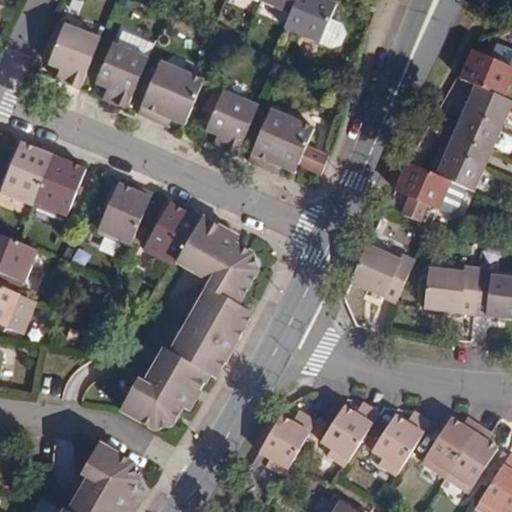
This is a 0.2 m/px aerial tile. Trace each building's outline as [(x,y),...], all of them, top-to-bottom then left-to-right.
[(260,0),(291,14),(297,0),(260,0)] [(297,0),(291,14),(285,28),(335,49),(344,47),(349,36),(345,27),(333,23),(340,8),(329,3),(329,0),(297,0)] [(56,44),(51,55),(48,63),(62,69),(61,71),(69,74),(66,84),(80,89),(100,37),(63,22),(62,27),(56,24),(49,42),(56,44)] [(44,53),(51,55),(56,44),(49,42),(44,53)] [(126,109),(149,58),(112,42),(95,81),(108,87),(106,90),(117,94),(112,104),(126,109)] [(462,78),(475,84),(506,98),(511,83),(511,67),(474,50),(462,78)] [(186,123),(205,79),(162,60),(138,115),(158,123),(162,112),(172,116),(186,123)] [(69,74),(61,71),(57,81),(66,84),(69,74)] [(511,100),(506,98),(475,84),(464,110),(504,128),(511,110),(511,100)] [(117,94),(106,90),(102,99),(112,104),(117,94)] [(235,157),(258,106),(224,91),(221,97),(214,94),(205,113),(213,117),(206,131),(218,136),(217,139),(228,144),(224,151),(235,157)] [(273,163),(282,166),(296,172),(300,164),(320,173),(328,155),(308,146),(315,130),(272,110),(248,163),(270,172),(273,163)] [(464,110),(452,137),(492,154),(504,128),(464,110)] [(167,127),(172,116),(162,112),(158,123),(167,127)] [(492,154),(452,137),(447,147),(487,165),(492,154)] [(217,139),(213,147),(224,151),(228,144),(217,139)] [(0,196),(31,209),(54,153),(38,146),(38,151),(17,143),(0,185),(0,196)] [(475,192),(487,165),(447,147),(436,174),(453,181),(475,192)] [(54,153),(31,209),(64,223),(84,173),(65,166),(68,159),(54,153)] [(441,209),(453,181),(436,174),(423,168),(407,161),(394,189),(408,195),(400,214),(418,222),(426,203),(441,209)] [(278,175),(282,166),(273,163),(270,172),(278,175)] [(453,181),(441,209),(452,214),(458,212),(468,189),(453,181)] [(152,195),(138,188),(134,197),(116,189),(95,238),(127,251),(152,195)] [(175,263),(201,218),(188,211),(183,220),(166,210),(140,255),(170,273),(175,263)] [(214,225),(201,218),(175,263),(211,283),(208,289),(215,293),(209,302),(203,299),(172,351),(165,348),(146,381),(138,377),(118,410),(156,431),(172,425),(181,409),(187,412),(195,400),(187,395),(194,385),(201,390),(208,378),(213,381),(222,366),(217,363),(222,355),(227,358),(252,315),(236,306),(256,271),(251,255),(232,244),(236,238),(224,232),(218,241),(209,235),(214,225)] [(224,232),(214,225),(209,235),(218,241),(224,232)] [(0,278),(22,287),(35,251),(0,237),(0,278)] [(394,303),(415,259),(402,253),(400,258),(368,243),(351,281),(369,290),(377,294),(394,303)] [(474,312),(479,265),(465,263),(464,269),(432,266),(427,308),(446,309),(455,310),(474,312)] [(511,316),(511,274),(495,274),(494,266),(479,265),(474,312),(495,314),(504,316),(511,316)] [(25,299),(0,289),(0,328),(11,333),(25,299)] [(375,300),(377,294),(369,290),(366,296),(375,300)] [(222,355),(217,363),(222,366),(227,358),(222,355)] [(195,400),(201,390),(194,385),(187,395),(195,400)] [(366,409),(360,405),(359,406),(352,417),(359,421),(366,409)] [(378,417),(366,409),(359,421),(352,417),(343,410),(320,446),(330,452),(325,458),(344,470),(378,417)] [(305,418),(297,412),(290,424),(298,429),(305,418)] [(285,478),(313,429),(316,424),(305,418),(298,429),(290,424),(278,416),(257,454),(269,462),(266,467),(285,478)] [(417,421),(410,416),(403,426),(411,431),(417,421)] [(428,429),(417,421),(411,431),(403,426),(394,420),(371,456),(382,462),(377,470),(395,480),(428,429)] [(316,424),(313,429),(320,433),(325,424),(319,421),(316,424)] [(440,488),(474,435),(461,427),(456,434),(446,427),(439,439),(431,452),(417,473),(440,488)] [(474,435),(440,488),(466,505),(479,484),(488,469),(495,458),(483,450),(487,443),(474,435)] [(431,452),(439,439),(434,436),(425,449),(431,452)] [(132,463),(98,445),(80,474),(90,480),(71,511),(66,511),(65,511),(128,511),(134,504),(126,498),(138,481),(132,463)] [(511,511),(511,461),(507,458),(474,511),(511,511)] [(494,472),(488,469),(479,484),(485,487),(494,472)] [(348,511),(331,501),(323,511),(348,511)]
